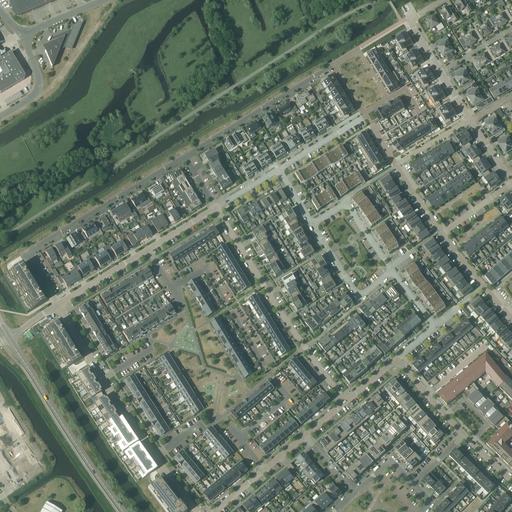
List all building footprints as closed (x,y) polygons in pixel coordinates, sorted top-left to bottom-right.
[(55,0),(8,0),(13,13),(14,12),(14,13),(15,14),(16,15),(17,15),(18,16),(19,16),(20,15),(21,15),(21,16),(56,1),(55,0)] [(461,11),(465,8),(468,14),(474,10),(470,5),(467,7),(463,0),(457,0),(456,1),(457,2),(456,3),(457,5),(455,6),(459,12),(461,11)] [(446,20),(451,17),(454,23),(459,19),(456,14),(453,16),(448,7),(447,8),(446,7),(442,10),(442,11),(441,12),(443,14),(441,15),(444,21),(446,20)] [(502,14),(497,17),(503,26),(506,25),(505,24),(507,22),(506,20),(509,19),(504,12),(501,13),(502,14)] [(431,29),(436,27),(439,32),(444,28),(441,23),(438,25),(433,17),(426,21),(427,22),(425,23),(429,29),(430,28),(431,29)] [(492,19),(489,21),(493,28),(496,27),(497,29),(499,27),(500,28),(503,26),(497,17),(492,20),(492,19)] [(487,24),(482,27),(487,36),(490,34),(490,33),(492,32),(491,30),(493,28),(489,21),(486,23),(487,24)] [(44,46),(46,51),(46,52),(56,47),(56,49),(59,50),(65,47),(71,50),(82,23),(71,27),(72,30),(54,38),(55,41),(43,46),(44,46)] [(476,29),(473,30),(478,38),(480,36),(482,38),(484,37),(484,38),(487,36),(482,27),(477,30),(476,29)] [(471,33),(467,36),(472,45),(475,43),(475,42),(477,41),(475,39),(478,38),(473,30),(471,32),(471,33)] [(406,33),(394,41),(397,46),(409,39),(406,33)] [(472,45),(467,36),(462,39),(461,38),(458,40),(462,47),(465,45),(466,48),(468,46),(469,47),(472,45)] [(439,50),(440,53),(449,47),(447,43),(449,41),(447,38),(444,40),(443,39),(437,42),(439,46),(437,47),(439,50)] [(409,39),(397,46),(402,54),(407,51),(406,48),(412,44),(409,39)] [(498,46),(494,47),(500,56),(505,53),(506,55),(508,53),(504,46),(501,47),(500,45),(498,46)] [(46,52),(46,51),(45,52),(52,68),(59,50),(56,49),(56,47),(46,52)] [(449,47),(440,53),(442,55),(443,57),(445,57),(446,56),(448,60),(449,62),(454,58),(453,57),(453,56),(453,55),(456,53),(456,52),(454,50),(452,50),(449,47)] [(491,54),(489,55),(493,62),(496,61),(495,59),(500,56),(494,47),(491,49),(492,50),(490,51),(491,54)] [(379,49),(368,56),(371,61),(381,54),(382,55),(383,54),(382,54),(379,49)] [(408,53),(403,56),(405,58),(406,58),(409,63),(420,57),(417,51),(410,55),(408,53)] [(14,86),(17,86),(18,84),(24,80),(25,76),(11,52),(1,58),(0,57),(0,93),(1,94),(14,86)] [(371,61),(373,65),(374,65),(383,60),(384,59),(382,55),(381,54),(371,61)] [(482,55),(479,57),(485,66),(489,63),(490,64),(493,62),(489,55),(486,57),(485,55),(483,56),(482,55)] [(409,63),(408,63),(408,64),(413,72),(418,69),(417,66),(423,62),(420,56),(420,57),(409,63)] [(485,66),(479,57),(476,59),(477,60),(475,61),(476,63),(473,65),(478,72),(480,70),(480,69),(485,66)] [(383,60),(374,65),(377,70),(386,64),(383,60)] [(386,64),(377,70),(379,74),(389,69),(386,64)] [(457,80),(458,83),(468,77),(466,73),(467,71),(465,68),(462,70),(462,69),(455,72),(458,76),(456,77),(457,80)] [(379,74),(379,75),(382,79),(392,73),(389,69),(379,74)] [(419,70),(414,73),(419,81),(431,74),(427,69),(421,73),(419,70)] [(392,73),(382,79),(385,84),(397,77),(394,72),(392,73)] [(431,74),(419,81),(424,89),(429,86),(427,84),(434,80),(431,74)] [(325,78),(320,81),(322,83),(324,82),(324,83),(321,84),(325,89),(327,88),(336,82),(333,76),(327,80),(325,77),(325,78)] [(397,77),(385,84),(388,88),(397,83),(400,82),(399,81),(397,77)] [(468,77),(458,83),(460,85),(462,87),(464,86),(466,90),(471,87),(471,85),(475,83),(473,80),(470,80),(468,77)] [(503,81),(498,84),(504,93),(508,90),(504,83),(503,81)] [(336,82),(327,88),(331,94),(340,88),(336,82)] [(388,88),(391,93),(400,87),(397,83),(388,88)] [(498,84),(493,87),(499,96),(504,93),(498,84)] [(430,88),(425,91),(430,99),(442,92),(438,87),(432,91),(430,88)] [(469,99),(470,102),(480,96),(477,92),(479,90),(477,87),(473,89),(473,88),(467,92),(469,95),(467,96),(469,99)] [(499,96),(493,87),(489,90),(494,99),(499,96)] [(340,88),(331,94),(334,99),(343,94),(340,88)] [(310,96),(307,92),(302,95),(307,104),(308,105),(316,100),(312,95),(310,96)] [(442,92),(430,99),(435,107),(440,104),(438,101),(445,97),(442,92)] [(334,99),(332,100),(336,106),(347,99),(343,94),(334,99)] [(307,104),(302,95),(297,98),(298,101),(295,103),(299,110),(303,108),(302,107),(307,104)] [(480,96),(470,102),(472,104),(474,107),(476,105),(479,111),(494,102),(491,97),(486,101),(484,99),(482,99),(480,96)] [(347,99),(336,106),(339,112),(350,105),(347,99)] [(398,99),(392,103),(399,114),(405,110),(398,99)] [(392,103),(387,106),(392,116),(393,118),(394,118),(399,114),(392,103)] [(281,108),(278,110),(282,117),(292,111),(294,113),(297,111),(293,104),(290,106),(288,104),(285,106),(285,105),(281,108)] [(441,106),(436,109),(441,117),(452,110),(449,104),(443,108),(441,106)] [(350,105),(339,112),(344,120),(349,117),(348,115),(354,111),(350,105)] [(387,106),(381,110),(387,119),(392,116),(387,106)] [(375,113),(375,114),(382,125),(388,121),(387,119),(381,110),(375,113)] [(452,110),(441,117),(446,125),(451,122),(449,119),(456,115),(453,110),(452,110)] [(264,118),(263,119),(265,122),(266,123),(266,124),(268,128),(268,127),(269,128),(275,124),(275,123),(278,121),(275,115),(271,117),(270,115),(267,116),(264,118)] [(487,128),(489,131),(498,125),(496,121),(497,119),(495,116),(491,118),(491,117),(485,121),(488,124),(486,126),(487,128)] [(329,122),(326,117),(319,121),(324,130),(329,127),(327,124),(329,122)] [(431,119),(426,122),(432,132),(437,129),(431,119)] [(324,130),(319,121),(312,126),(315,131),(317,130),(319,133),(324,130)] [(422,125),(421,125),(427,134),(432,132),(426,122),(422,125)] [(250,127),(247,129),(250,135),(260,129),(257,123),(253,125),(250,127)] [(498,125),(489,131),(490,133),(491,133),(492,136),(494,134),(497,138),(502,134),(501,133),(505,131),(500,123),(498,125)] [(421,124),(416,127),(416,128),(417,128),(422,137),(427,134),(421,125),(422,125),(421,124)] [(415,125),(410,128),(412,131),(418,140),(422,137),(417,128),(416,128),(416,127),(415,125)] [(315,131),(311,126),(304,130),(310,139),(315,136),(313,133),(315,131)] [(310,139),(304,130),(297,134),(301,140),(303,139),(305,142),(310,139)] [(412,131),(408,134),(413,143),(418,140),(412,131)] [(453,137),(458,143),(468,136),(465,132),(461,134),(461,133),(460,132),(453,137)] [(365,133),(354,140),(357,145),(359,144),(369,138),(365,133)] [(237,134),(232,137),(238,147),(247,141),(248,143),(250,141),(246,134),(244,136),(243,134),(239,137),(237,134)] [(301,140),(297,134),(290,139),(296,148),(300,145),(298,141),(301,140)] [(403,136),(409,146),(413,143),(408,134),(403,136)] [(402,135),(398,138),(404,149),(409,146),(403,136),(403,135),(402,135)] [(500,148),(501,150),(511,144),(508,140),(510,138),(508,135),(504,137),(503,136),(498,140),(500,144),(498,145),(500,147),(500,148)] [(460,143),(464,149),(469,146),(468,143),(471,141),(468,136),(458,143),(458,144),(460,143)] [(232,137),(227,140),(228,143),(225,145),(229,152),(238,147),(232,137)] [(284,140),(282,141),(286,149),(289,147),(291,151),(296,148),(290,139),(289,137),(284,140)] [(369,138),(359,144),(362,148),(371,143),(369,138)] [(398,138),(393,141),(399,152),(404,149),(398,138)] [(279,142),(274,146),(275,148),(276,148),(281,157),(286,154),(284,150),(286,149),(283,143),(281,145),(279,142)] [(362,148),(360,149),(360,150),(363,154),(374,147),(371,143),(362,148)] [(443,147),(449,156),(454,153),(448,144),(443,147)] [(511,145),(511,144),(501,150),(503,152),(505,155),(507,153),(510,157),(511,155),(511,145)] [(338,150),(344,159),(348,156),(342,145),(342,146),(342,147),(338,150)] [(469,146),(464,149),(469,156),(478,150),(475,146),(472,148),(470,145),(469,146)] [(374,147),(363,154),(366,159),(377,152),(374,147)] [(449,156),(443,147),(443,148),(439,150),(444,158),(448,156),(449,156)] [(271,150),(269,152),(272,158),(274,156),(276,160),(281,157),(276,148),(275,148),(271,150)] [(207,163),(208,163),(219,156),(216,151),(215,149),(205,156),(209,162),(207,163)] [(344,159),(338,150),(338,151),(334,153),(339,162),(344,160),(344,159)] [(435,153),(440,161),(444,158),(439,150),(435,153)] [(469,156),(474,163),(480,159),(478,156),(481,155),(478,150),(469,156)] [(260,154),(267,165),(272,162),(270,159),(272,158),(269,152),(266,153),(262,156),(260,154)] [(377,152),(366,159),(368,164),(369,164),(370,163),(369,163),(380,157),(377,152)] [(329,156),(335,165),(339,162),(334,153),(329,156)] [(430,155),(435,164),(440,161),(435,153),(430,155)] [(255,157),(253,159),(258,166),(260,165),(262,168),(267,165),(260,154),(255,157)] [(426,158),(431,166),(435,164),(430,155),(426,158)] [(219,156),(208,163),(210,167),(220,161),(218,157),(219,156)] [(324,158),(329,167),(334,165),(335,165),(329,156),(324,158)] [(380,157),(369,163),(370,163),(372,168),(383,161),(380,157)] [(319,161),(325,170),(329,167),(324,158),(319,161)] [(426,158),(422,161),(427,169),(431,166),(426,158)] [(247,164),(246,164),(253,174),(257,171),(255,168),(258,166),(253,159),(254,161),(252,162),(247,165),(247,164)] [(480,159),(474,163),(478,170),(487,164),(484,159),(481,161),(480,159)] [(223,166),(220,161),(210,167),(213,172),(223,166)] [(315,164),(320,173),(325,170),(319,161),(315,164)] [(383,161),(372,168),(375,173),(386,166),(383,161)] [(423,172),(427,169),(422,161),(417,163),(423,172)] [(423,172),(417,163),(412,166),(417,176),(423,172)] [(242,167),(239,169),(243,175),(246,174),(248,177),(253,174),(246,164),(242,167)] [(320,173),(315,164),(310,168),(316,177),(320,173)] [(487,164),(478,170),(483,177),(489,173),(488,170),(490,168),(487,164)] [(223,166),(213,172),(216,176),(224,171),(222,167),(223,166)] [(306,170),(311,179),(316,177),(310,168),(306,170)] [(311,179),(306,170),(301,173),(307,182),(311,179)] [(181,173),(180,173),(179,171),(176,172),(175,171),(172,173),(169,175),(173,181),(172,182),(183,175),(181,173),(181,172),(181,173)] [(224,171),(216,176),(218,180),(217,181),(227,175),(224,171)] [(467,172),(462,176),(468,185),(474,181),(467,172)] [(295,174),(301,184),(307,182),(301,173),(296,175),(295,174)] [(353,175),(359,184),(364,182),(365,183),(359,173),(353,175)] [(489,173),(483,177),(488,184),(497,178),(494,173),(491,175),(489,173)] [(389,174),(377,182),(381,188),(393,180),(389,174)] [(187,182),(187,181),(186,182),(185,180),(186,180),(185,179),(183,175),(172,182),(176,188),(187,182)] [(229,179),(227,175),(217,181),(220,185),(229,179)] [(349,178),(354,187),(359,184),(353,175),(349,178)] [(468,185),(462,176),(458,179),(464,187),(468,184),(468,185)] [(354,187),(349,178),(344,181),(349,190),(354,187)] [(488,184),(492,190),(494,189),(497,187),(496,185),(500,182),(497,178),(488,184)] [(232,183),(229,179),(220,185),(223,191),(233,185),(232,183)] [(458,179),(454,182),(460,190),(464,187),(458,179)] [(393,180),(381,188),(384,194),(397,186),(393,180)] [(340,185),(345,194),(349,190),(344,181),(340,185)] [(187,182),(176,188),(180,195),(191,188),(191,187),(190,188),(189,186),(189,185),(187,182)] [(454,182),(450,185),(455,193),(460,190),(454,182)] [(155,186),(148,189),(151,193),(152,193),(154,197),(160,193),(162,196),(165,194),(160,185),(159,186),(159,185),(159,186),(158,186),(156,188),(155,186)] [(335,188),(337,191),(341,198),(341,196),(345,194),(340,185),(335,188)] [(455,193),(450,185),(446,188),(451,196),(455,193)] [(385,194),(387,192),(391,199),(401,192),(397,186),(384,194),(385,194)] [(191,188),(180,195),(183,201),(195,194),(194,194),(195,194),(194,194),(193,193),(193,192),(191,188)] [(451,196),(446,188),(441,191),(447,199),(451,196)] [(274,192),(281,204),(286,201),(287,200),(281,190),(275,193),(274,192)] [(326,192),(331,201),(336,199),(337,200),(331,190),(326,192)] [(437,193),(443,202),(443,201),(447,199),(441,191),(438,193),(437,193)] [(281,204),(274,192),(269,195),(275,205),(280,202),(281,204)] [(331,201),(326,192),(321,195),(326,204),(331,201)] [(361,192),(352,199),(352,200),(353,199),(356,203),(365,197),(361,192)] [(401,192),(391,199),(395,205),(393,206),(405,198),(401,192)] [(142,193),(131,200),(135,208),(146,201),(148,204),(151,202),(147,196),(144,198),(142,193)] [(432,197),(427,200),(433,209),(438,206),(443,202),(437,193),(432,197)] [(183,201),(187,207),(198,201),(196,199),(197,198),(195,194),(183,201)] [(269,195),(265,198),(271,208),(275,205),(269,195)] [(326,204),(321,195),(316,198),(322,207),(326,204)] [(502,207),(511,199),(511,198),(509,195),(507,197),(506,195),(499,200),(504,206),(502,207)] [(365,197),(356,203),(356,204),(360,207),(369,201),(365,197)] [(265,198),(261,200),(266,209),(270,206),(271,208),(265,198)] [(322,207),(316,198),(312,202),(318,212),(318,211),(322,207)] [(405,198),(393,206),(397,213),(409,205),(405,198)] [(511,199),(502,207),(508,214),(511,210),(511,199)] [(199,208),(199,207),(201,206),(200,202),(198,201),(198,200),(198,201),(187,207),(187,208),(188,207),(191,212),(194,210),(195,210),(195,211),(197,210),(199,208)] [(261,200),(256,203),(262,212),(266,209),(261,200)] [(369,201),(360,207),(363,212),(372,206),(369,201)] [(256,203),(252,206),(257,214),(262,212),(256,203)] [(125,204),(110,213),(113,216),(115,215),(119,222),(126,219),(124,216),(130,212),(125,204)] [(404,217),(413,211),(409,205),(397,213),(400,212),(404,217)] [(257,214),(252,206),(248,208),(247,207),(253,217),(257,214)] [(372,206),(363,212),(366,216),(375,210),(372,206)] [(253,217),(247,207),(242,210),(248,220),(253,217)] [(163,211),(167,218),(170,217),(174,223),(177,221),(179,219),(173,209),(168,212),(167,210),(164,212),(163,211)] [(294,214),(291,209),(281,215),(282,217),(285,220),(294,214)] [(248,220),(242,210),(237,213),(243,223),(245,222),(248,220)] [(369,221),(378,215),(375,210),(366,216),(369,221)] [(161,215),(156,218),(162,228),(164,227),(165,227),(168,225),(164,219),(167,218),(167,219),(167,218),(163,211),(159,213),(161,215)] [(413,211),(404,217),(408,224),(406,225),(418,217),(413,211)] [(297,219),(294,214),(285,220),(287,225),(297,219)] [(372,226),(382,220),(378,215),(369,221),(372,225),(373,225),(372,226)] [(104,216),(98,220),(100,223),(101,222),(104,227),(101,229),(103,232),(111,228),(110,226),(112,224),(108,218),(106,219),(104,216)] [(418,217),(406,225),(410,231),(422,223),(418,217)] [(150,219),(146,221),(151,228),(151,227),(153,226),(157,232),(160,230),(162,228),(156,218),(151,221),(150,219)] [(297,219),(287,225),(290,229),(299,224),(296,220),(297,219)] [(502,219),(497,222),(503,231),(508,227),(502,219)] [(140,228),(146,239),(149,238),(149,239),(152,237),(148,230),(151,228),(146,221),(147,222),(144,224),(145,226),(140,229),(140,228)] [(493,226),(499,234),(502,231),(503,231),(497,222),(496,223),(497,223),(493,226)] [(410,232),(413,230),(416,235),(426,228),(422,223),(410,231),(410,232)] [(92,224),(82,230),(87,238),(92,235),(94,238),(99,235),(100,236),(103,234),(98,227),(95,228),(92,224)] [(301,228),(299,224),(290,229),(293,233),(301,228)] [(379,234),(387,229),(384,224),(374,230),(375,231),(376,230),(379,234)] [(493,226),(489,229),(495,237),(499,234),(493,226)] [(220,235),(215,227),(210,230),(215,238),(220,235)] [(267,233),(263,228),(263,227),(252,233),(256,239),(255,240),(267,233)] [(140,228),(131,233),(137,243),(146,238),(146,239),(140,228)] [(304,232),(301,228),(293,233),(295,238),(304,232)] [(430,235),(426,228),(416,235),(421,241),(430,235)] [(382,239),(390,233),(387,229),(379,234),(382,239)] [(489,229),(485,232),(490,240),(495,237),(489,229)] [(210,230),(205,233),(210,241),(215,238),(210,230)] [(307,237),(304,232),(295,238),(298,242),(297,243),(307,237)] [(485,232),(481,235),(486,243),(490,240),(485,232)] [(125,234),(122,236),(126,244),(127,243),(126,243),(129,241),(132,247),(136,245),(135,245),(137,243),(131,233),(126,236),(125,234)] [(205,233),(201,236),(206,244),(210,241),(205,233)] [(268,239),(265,235),(267,234),(267,233),(255,240),(258,245),(268,239)] [(390,233),(382,239),(385,244),(393,238),(390,233)] [(76,234),(67,239),(72,248),(84,241),(80,235),(77,237),(76,234)] [(481,235),(476,238),(482,246),(486,243),(481,235)] [(120,241),(116,244),(122,254),(124,253),(124,254),(128,252),(124,245),(126,244),(122,236),(122,237),(119,239),(120,241)] [(201,236),(196,238),(201,247),(206,244),(201,236)] [(309,241),(307,237),(297,243),(299,247),(309,241)] [(427,242),(421,246),(426,252),(437,244),(433,237),(427,242)] [(201,247),(196,238),(191,241),(196,249),(201,247)] [(393,238),(385,244),(388,248),(396,242),(393,238)] [(472,241),(479,249),(482,246),(476,238),(473,241),(472,241)] [(270,243),(268,239),(258,245),(261,249),(270,243)] [(196,249),(191,241),(187,244),(192,252),(196,249)] [(312,245),(309,241),(299,247),(302,251),(300,252),(312,245)] [(467,244),(462,248),(469,257),(474,253),(479,249),(472,241),(467,244)] [(396,242),(388,248),(390,253),(389,254),(389,255),(399,248),(396,242)] [(57,246),(54,247),(61,257),(66,254),(67,257),(71,254),(67,247),(63,249),(60,243),(56,245),(57,246)] [(272,248),(269,244),(271,243),(270,243),(261,249),(263,253),(272,248)] [(109,245),(106,247),(110,254),(113,252),(117,258),(120,256),(122,254),(116,244),(111,247),(109,245)] [(192,252),(187,244),(182,247),(187,255),(192,252)] [(430,259),(442,250),(437,244),(426,252),(430,259)] [(229,250),(226,245),(218,250),(221,255),(229,250)] [(312,245),(300,252),(304,258),(304,259),(306,258),(306,260),(309,258),(309,257),(315,253),(311,246),(312,246),(312,245)] [(104,251),(99,254),(105,264),(108,263),(108,264),(111,262),(107,255),(110,254),(106,247),(103,249),(104,251)] [(187,255),(182,247),(178,250),(183,258),(187,255)] [(274,253),(272,248),(263,253),(266,258),(274,253)] [(48,250),(45,252),(49,258),(46,260),(50,267),(53,265),(52,263),(57,260),(51,249),(49,251),(48,250)] [(183,258),(178,250),(173,253),(178,261),(183,258)] [(231,254),(229,250),(221,255),(223,259),(231,254)] [(442,250),(430,259),(432,257),(436,262),(446,255),(445,255),(441,251),(442,250)] [(178,261),(173,253),(168,256),(173,264),(178,261)] [(269,262),(277,257),(274,253),(266,258),(269,262)] [(89,256),(94,264),(96,262),(100,268),(104,266),(103,266),(105,264),(99,254),(94,257),(93,255),(90,257),(89,256)] [(234,259),(231,254),(223,259),(226,264),(234,259)] [(446,255),(436,262),(441,268),(450,261),(446,255)] [(511,267),(511,260),(507,255),(503,259),(511,268),(511,267)] [(87,260),(82,263),(88,273),(91,272),(91,273),(94,271),(90,264),(93,263),(94,264),(89,256),(86,258),(87,260)] [(324,261),(321,256),(311,262),(312,264),(314,267),(324,261)] [(280,261),(277,257),(269,262),(271,266),(270,267),(280,261)] [(237,264),(234,259),(226,264),(229,269),(237,264)] [(499,262),(508,271),(511,268),(503,259),(499,262)] [(282,266),(280,261),(270,267),(273,272),(282,266)] [(327,266),(324,261),(314,267),(317,272),(327,266)] [(455,267),(450,261),(441,268),(445,274),(455,267)] [(508,271),(499,262),(496,265),(504,275),(508,271)] [(10,271),(4,275),(27,313),(47,301),(24,263),(10,271)] [(73,266),(75,269),(77,273),(79,271),(80,273),(83,277),(87,275),(86,275),(88,273),(82,263),(77,266),(76,264),(73,266)] [(240,268),(237,264),(229,269),(232,273),(240,268)] [(414,264),(404,270),(405,271),(406,270),(409,275),(417,268),(414,264)] [(504,275),(496,265),(492,269),(500,278),(504,275)] [(273,272),(276,277),(286,271),(285,269),(282,266),(273,272)] [(317,272),(320,276),(328,271),(326,267),(327,266),(317,272)] [(448,282),(459,273),(455,267),(445,274),(447,276),(445,278),(448,282)] [(147,268),(141,271),(148,281),(153,278),(147,268)] [(243,273),(240,268),(232,273),(235,278),(243,273)] [(411,280),(420,273),(417,268),(409,275),(411,280)] [(75,269),(66,274),(72,285),(81,279),(77,273),(75,269)] [(500,278),(492,269),(488,272),(496,281),(500,278)] [(141,271),(136,274),(143,285),(143,284),(142,283),(147,281),(148,282),(148,281),(141,271)] [(320,276),(322,280),(321,281),(331,275),(328,271),(320,276)] [(485,277),(490,284),(494,288),(499,284),(497,282),(496,281),(488,272),(489,274),(485,277)] [(246,277),(243,273),(235,278),(237,282),(246,277)] [(415,284),(423,278),(420,273),(411,280),(415,284)] [(464,278),(459,273),(448,282),(453,288),(464,278)] [(60,275),(56,278),(60,284),(63,282),(67,289),(71,287),(70,286),(72,285),(66,274),(61,277),(60,275)] [(136,274),(131,277),(138,288),(143,285),(136,274)] [(296,281),(293,275),(292,274),(282,280),(286,287),(284,287),(285,288),(296,281)] [(321,281),(324,285),(322,286),(322,287),(334,280),(331,275),(321,281)] [(131,277),(126,280),(133,291),(138,288),(131,277)] [(248,282),(246,277),(237,282),(240,287),(248,282)] [(418,288),(426,282),(423,278),(415,284),(418,288)] [(464,278),(453,288),(455,286),(459,291),(457,292),(457,293),(468,283),(464,278)] [(198,284),(195,279),(187,284),(190,289),(198,284)] [(126,280),(121,283),(127,293),(132,290),(132,291),(133,291),(126,280)] [(334,280),(322,287),(325,292),(326,293),(336,287),(332,281),(334,280)] [(297,286),(295,282),(296,281),(285,288),(287,292),(297,286)] [(251,287),(248,282),(240,287),(243,292),(251,287)] [(426,282),(418,288),(422,292),(430,286),(426,282)] [(121,283),(116,287),(122,297),(123,297),(122,296),(127,293),(121,283)] [(468,283),(457,293),(462,299),(473,289),(468,283)] [(201,289),(198,284),(190,289),(193,294),(201,289)] [(298,291),(296,287),(297,286),(287,292),(290,296),(298,291)] [(425,297),(434,290),(430,286),(422,292),(425,297)] [(116,287),(111,290),(117,300),(122,297),(116,287)] [(393,301),(399,297),(399,296),(392,287),(386,292),(385,291),(393,301)] [(204,294),(201,289),(193,294),(196,298),(204,294)] [(111,290),(106,293),(111,302),(116,299),(117,300),(111,290)] [(428,301),(437,295),(434,290),(425,297),(428,301)] [(301,296),(298,291),(290,296),(292,301),(291,301),(291,302),(301,296)] [(388,303),(392,300),(393,301),(385,291),(381,294),(388,303)] [(106,293),(100,296),(106,306),(107,308),(113,305),(111,302),(106,293)] [(207,298),(204,294),(196,298),(198,303),(207,298)] [(348,306),(353,303),(345,294),(344,295),(341,298),(348,306)] [(383,305),(387,302),(388,303),(381,294),(377,297),(383,305)] [(256,295),(248,300),(251,305),(259,300),(256,295)] [(431,305),(440,299),(437,295),(428,301),(431,305)] [(304,300),(301,296),(291,302),(294,306),(304,300)] [(479,296),(468,306),(473,312),(484,302),(479,296)] [(379,308),(383,305),(377,297),(373,301),(379,308)] [(209,303),(207,298),(198,303),(201,308),(209,303)] [(341,298),(337,301),(344,310),(348,306),(341,298)] [(435,310),(443,304),(443,303),(440,299),(431,305),(434,310),(435,310)] [(260,300),(259,300),(251,305),(254,309),(262,304),(260,302),(260,301),(260,300)] [(294,306),(297,311),(307,305),(306,303),(304,300),(294,306)] [(337,301),(333,304),(339,312),(343,309),(344,310),(337,301)] [(375,312),(379,308),(373,301),(369,304),(368,303),(375,312)] [(484,302),(473,312),(478,318),(489,308),(484,302)] [(82,307),(79,309),(82,314),(92,308),(89,303),(85,305),(85,304),(81,306),(82,307)] [(212,307),(209,303),(201,308),(204,312),(212,307)] [(372,315),(375,312),(368,303),(364,306),(372,315)] [(169,304),(163,307),(170,317),(175,314),(169,304)] [(263,305),(262,304),(254,309),(257,314),(265,309),(263,306),(262,305),(263,305)] [(333,304),(329,308),(335,315),(339,312),(333,304)] [(443,304),(435,310),(437,315),(436,316),(446,309),(443,304)] [(364,306),(360,310),(367,319),(368,318),(372,315),(364,306)] [(163,307),(158,310),(165,321),(170,317),(163,307)] [(215,312),(212,307),(204,312),(207,317),(215,312)] [(92,308),(82,314),(84,319),(95,312),(93,313),(90,309),(92,308)] [(329,308),(325,311),(331,319),(335,315),(329,308)] [(485,321),(494,314),(489,308),(478,318),(480,316),(485,321)] [(267,312),(265,309),(257,314),(260,319),(268,314),(267,313),(266,312),(267,312)] [(158,310),(153,313),(160,324),(165,321),(158,310)] [(325,311),(321,314),(328,322),(331,319),(325,311)] [(95,312),(84,319),(87,323),(98,317),(95,312)] [(154,314),(149,317),(155,327),(160,324),(153,313),(154,314)] [(271,318),(268,314),(260,319),(263,323),(271,318)] [(321,314),(317,317),(316,316),(324,325),(328,322),(321,314)] [(417,327),(421,323),(414,314),(413,315),(409,318),(417,327)] [(494,314),(485,321),(490,327),(499,319),(494,314)] [(316,316),(313,319),(311,318),(320,328),(324,325),(316,316)] [(361,330),(365,327),(366,326),(357,316),(353,320),(352,319),(361,330)] [(98,317),(87,323),(90,328),(101,322),(101,321),(98,323),(96,318),(98,317)] [(143,319),(149,330),(155,327),(149,317),(144,320),(143,319)] [(219,318),(211,323),(214,328),(222,323),(219,318)] [(271,319),(271,318),(263,323),(265,328),(274,323),(272,320),(271,319)] [(320,328),(311,318),(305,323),(313,332),(319,327),(319,329),(320,328)] [(412,330),(417,327),(409,318),(405,321),(412,330)] [(143,319),(138,323),(144,333),(149,330),(143,319)] [(355,331),(359,328),(361,330),(352,319),(348,322),(355,331)] [(495,333),(504,325),(499,319),(490,327),(495,333)] [(54,324),(39,333),(62,371),(70,366),(82,359),(78,351),(76,349),(63,328),(59,321),(58,320),(54,323),(54,324)] [(408,334),(412,330),(405,321),(401,325),(408,334)] [(463,324),(469,332),(473,328),(467,321),(463,324)] [(101,322),(90,328),(93,333),(103,326),(101,322)] [(350,333),(354,330),(355,331),(348,322),(344,325),(350,333)] [(138,323),(133,326),(139,336),(144,333),(138,323)] [(225,327),(222,323),(214,328),(216,332),(225,327)] [(275,326),(274,323),(265,328),(268,333),(276,328),(276,326),(275,327),(275,326)] [(469,332),(463,324),(458,328),(465,335),(469,332)] [(346,336),(350,333),(344,325),(340,329),(346,336)] [(405,339),(405,338),(404,337),(408,334),(401,325),(396,329),(405,339)] [(504,325),(495,333),(500,338),(498,340),(509,330),(504,325)] [(103,326),(93,333),(96,337),(106,331),(103,326)] [(133,326),(128,329),(134,339),(139,336),(133,326)] [(227,332),(225,327),(216,332),(219,337),(227,332)] [(277,328),(276,328),(268,333),(271,337),(279,332),(277,329),(277,330),(277,328)] [(465,335),(458,328),(454,331),(461,339),(465,335)] [(128,329),(122,332),(129,343),(134,339),(128,329)] [(342,339),(346,336),(340,329),(336,332),(342,339)] [(401,342),(405,339),(396,329),(397,330),(393,333),(401,342)] [(511,333),(509,330),(498,340),(503,346),(511,337),(511,333)] [(106,331),(96,337),(98,342),(109,335),(107,336),(104,332),(106,331)] [(450,335),(456,342),(461,339),(454,331),(450,335)] [(230,337),(227,332),(219,337),(222,342),(230,337)] [(282,337),(279,332),(271,337),(274,342),(282,337)] [(338,343),(342,339),(336,332),(332,335),(338,343)] [(397,345),(401,342),(393,333),(389,336),(397,345)] [(109,335),(98,342),(101,347),(112,340),(109,335)] [(327,337),(335,346),(338,343),(332,335),(328,338),(327,337)] [(456,342),(450,335),(446,338),(452,346),(456,342)] [(393,348),(397,345),(389,336),(385,340),(393,348)] [(233,341),(230,337),(222,342),(225,346),(233,341)] [(282,337),(274,342),(277,346),(285,341),(284,340),(283,339),(284,339),(283,339),(282,338),(282,337)] [(327,337),(323,340),(331,349),(335,346),(327,337)] [(511,337),(503,346),(509,351),(511,348),(511,337)] [(442,341),(448,349),(452,346),(446,338),(442,341)] [(112,340),(101,347),(104,351),(113,346),(110,342),(112,340)] [(323,340),(319,344),(326,353),(327,352),(331,349),(323,340)] [(389,352),(393,348),(385,340),(382,343),(389,352)] [(236,346),(233,341),(225,346),(228,351),(236,346)] [(288,346),(285,341),(277,346),(279,351),(288,346)] [(438,345),(444,353),(448,349),(442,341),(438,345)] [(382,343),(379,345),(377,346),(385,355),(389,352),(382,343)] [(444,353),(438,345),(434,348),(440,356),(444,353)] [(113,346),(104,351),(107,356),(110,354),(111,355),(115,353),(114,352),(116,351),(113,346)] [(239,351),(236,346),(228,351),(231,356),(239,351)] [(288,347),(288,346),(279,351),(282,356),(291,351),(289,348),(288,347)] [(378,359),(382,355),(375,346),(374,347),(371,350),(378,359)] [(429,352),(436,359),(440,356),(434,348),(429,352)] [(371,350),(367,353),(374,362),(378,359),(371,350)] [(242,355),(239,351),(231,356),(233,360),(242,355)] [(425,355),(432,363),(436,359),(429,352),(425,355)] [(367,353),(363,356),(371,365),(374,362),(367,353)] [(466,396),(469,399),(468,399),(468,400),(471,402),(471,403),(473,405),(474,406),(475,405),(478,409),(479,409),(478,410),(478,411),(480,412),(480,413),(482,414),(483,416),(484,416),(485,415),(489,420),(488,420),(489,421),(491,423),(491,424),(494,426),(494,427),(494,426),(495,426),(499,430),(500,431),(505,425),(505,424),(504,423),(505,422),(506,421),(506,420),(506,419),(506,418),(505,417),(486,398),(481,392),(479,391),(475,387),(475,386),(474,386),(472,384),(473,384),(473,383),(486,373),(492,368),(494,366),(496,365),(487,355),(486,353),(473,364),(464,372),(462,370),(458,374),(460,376),(454,380),(447,386),(446,386),(443,389),(442,390),(441,391),(440,390),(441,390),(440,388),(435,392),(437,394),(447,405),(450,403),(454,399),(460,394),(461,394),(462,392),(463,392),(465,394),(466,395),(465,396),(466,396)] [(171,359),(168,354),(158,360),(161,365),(171,359)] [(244,360),(242,355),(233,360),(236,365),(244,360)] [(421,359),(427,366),(432,363),(425,355),(421,359)] [(363,356),(359,360),(368,370),(368,369),(367,368),(371,365),(363,356)] [(173,364),(171,359),(161,365),(164,369),(173,364)] [(297,360),(296,359),(289,365),(292,369),(300,363),(299,363),(298,362),(298,361),(297,360)] [(417,362),(423,370),(427,366),(421,359),(417,362)] [(247,364),(244,360),(236,365),(239,369),(247,364)] [(359,360),(360,361),(356,365),(363,373),(368,370),(359,360)] [(413,366),(419,373),(423,370),(417,362),(413,366)] [(302,366),(300,363),(292,369),(296,374),(303,367),(302,366)] [(176,368),(173,364),(164,369),(167,374),(176,368)] [(250,369),(247,364),(239,369),(242,374),(250,369)] [(356,365),(351,368),(359,377),(363,373),(356,365)] [(511,382),(506,377),(498,367),(496,365),(494,366),(492,368),(486,373),(488,375),(491,379),(493,382),(486,387),(492,394),(499,388),(503,392),(503,391),(503,392),(507,395),(507,396),(510,399),(511,399),(511,400),(511,406),(509,409),(511,412),(511,382)] [(305,370),(303,367),(296,374),(299,378),(307,372),(306,371),(305,370)] [(72,378),(71,379),(74,383),(76,388),(79,393),(82,397),(85,402),(89,400),(92,405),(88,407),(91,412),(94,416),(97,421),(100,425),(103,430),(106,434),(109,439),(112,443),(115,448),(118,453),(122,450),(125,455),(121,457),(125,462),(128,466),(131,471),(134,475),(137,480),(147,473),(154,469),(154,468),(151,464),(150,463),(147,459),(145,455),(144,455),(141,450),(138,446),(137,447),(134,443),(135,442),(132,437),(129,432),(126,428),(123,423),(120,419),(117,415),(117,414),(114,410),(111,405),(108,401),(105,396),(104,397),(101,393),(102,392),(100,387),(99,387),(96,382),(94,378),(94,377),(91,373),(88,369),(88,368),(79,374),(76,376),(73,378),(72,378)] [(179,373),(176,368),(167,374),(170,379),(179,373)] [(351,368),(347,372),(354,381),(359,377),(351,368)] [(253,374),(250,369),(242,374),(245,379),(253,374)] [(310,376),(307,372),(299,378),(303,382),(310,376)] [(347,372),(344,375),(342,376),(350,385),(354,381),(347,372)] [(182,377),(179,373),(170,379),(173,383),(182,377)] [(137,381),(134,376),(125,382),(128,386),(137,381)] [(311,377),(310,376),(303,382),(306,386),(314,380),(312,378),(311,377)] [(185,382),(182,377),(173,383),(176,388),(185,382)] [(314,381),(314,380),(306,386),(310,390),(317,384),(317,383),(316,384),(316,382),(315,382),(314,381)] [(389,383),(384,387),(389,393),(398,384),(394,380),(390,384),(389,383)] [(140,385),(137,381),(128,386),(130,391),(140,385)] [(188,386),(185,382),(176,388),(179,392),(188,386)] [(275,389),(268,382),(264,386),(270,393),(275,389)] [(398,384),(389,393),(392,397),(402,388),(398,384)] [(142,390),(140,385),(130,391),(133,395),(142,390)] [(191,391),(188,386),(179,392),(182,397),(191,391)] [(270,393),(264,386),(260,389),(266,396),(270,393)] [(402,388),(392,397),(396,401),(405,392),(402,388)] [(266,396),(260,389),(256,393),(262,400),(266,396)] [(145,394),(142,390),(133,395),(136,400),(145,394)] [(194,396),(191,391),(182,397),(185,401),(194,396)] [(405,392),(396,401),(399,405),(409,396),(405,392)] [(262,400),(256,393),(252,396),(258,403),(262,400)] [(331,400),(325,393),(320,397),(326,404),(327,403),(328,402),(328,403),(329,402),(330,401),(331,400)] [(148,399),(145,394),(136,400),(139,405),(148,399)] [(378,395),(373,399),(381,408),(387,404),(383,399),(382,400),(378,395)] [(197,400),(194,396),(185,401),(188,406),(197,400)] [(258,403),(252,396),(248,400),(254,407),(258,403)] [(403,409),(412,400),(409,396),(399,405),(403,409)] [(326,404),(320,397),(316,400),(322,408),(323,407),(324,406),(325,405),(326,404),(326,405),(326,404)] [(151,403),(148,399),(139,405),(142,409),(151,403)] [(373,399),(369,402),(377,412),(381,408),(373,399)] [(200,405),(197,400),(188,406),(190,410),(200,405)] [(254,407),(248,400),(243,403),(250,410),(254,407)] [(322,408),(316,400),(312,404),(318,411),(322,408)] [(412,400),(403,409),(406,413),(416,404),(412,400)] [(369,402),(365,406),(373,415),(377,412),(369,402)] [(154,408),(151,403),(142,409),(145,414),(154,408)] [(250,410),(243,403),(239,406),(245,414),(250,410)] [(318,411),(312,404),(308,407),(314,414),(316,412),(317,411),(318,411)] [(410,416),(419,408),(416,404),(406,413),(410,416)] [(203,409),(200,405),(190,410),(193,415),(203,409)] [(245,414),(239,406),(235,410),(241,417),(245,414)] [(365,406),(361,409),(369,419),(373,415),(365,406)] [(314,414),(308,407),(304,411),(310,418),(314,414)] [(157,412),(154,408),(145,414),(148,418),(157,412)] [(419,408),(410,416),(413,420),(423,412),(419,408)] [(361,409),(357,412),(365,422),(369,419),(361,409)] [(235,410),(231,414),(237,421),(241,417),(235,410)] [(310,418),(304,411),(299,414),(306,421),(308,419),(309,418),(310,418)] [(160,417),(157,412),(148,418),(151,423),(160,417)] [(357,412),(353,416),(361,425),(365,422),(357,412)] [(423,412),(413,420),(417,424),(426,416),(423,412)] [(306,421),(299,414),(295,418),(301,425),(304,423),(305,422),(306,421)] [(353,416),(349,419),(357,429),(361,425),(353,416)] [(426,416),(417,424),(420,428),(430,420),(426,416)] [(163,422),(160,417),(151,423),(154,427),(163,422)] [(407,428),(403,424),(404,423),(399,418),(394,423),(403,432),(407,428)] [(349,419),(345,422),(353,432),(357,429),(349,419)] [(299,427),(293,420),(288,423),(295,431),(299,427)] [(430,420),(420,428),(424,432),(433,424),(430,420)] [(166,426),(163,422),(154,427),(157,432),(166,426)] [(345,422),(341,426),(349,436),(353,432),(345,422)] [(295,431),(288,423),(284,427),(290,434),(293,432),(294,431),(295,431)] [(390,427),(399,436),(403,432),(394,423),(390,427)] [(511,450),(511,451),(505,444),(507,442),(511,436),(511,427),(507,423),(505,425),(500,431),(497,433),(494,437),(486,444),(491,450),(492,449),(496,454),(500,458),(501,458),(504,462),(508,466),(511,469),(511,470),(511,450)] [(427,436),(437,428),(433,424),(424,432),(427,436)] [(169,431),(166,426),(157,432),(160,437),(169,431)] [(341,426),(337,429),(345,439),(349,436),(341,426)] [(290,434),(284,427),(280,430),(286,438),(289,435),(290,434),(290,435),(290,434)] [(387,431),(395,440),(399,436),(390,427),(387,431)] [(215,432),(211,428),(203,435),(207,439),(215,432)] [(437,428),(427,436),(431,440),(440,432),(437,428)] [(337,429),(333,433),(341,442),(345,439),(337,429)] [(286,438),(280,430),(276,434),(282,441),(286,438)] [(383,434),(391,443),(395,440),(387,431),(383,434)] [(218,436),(215,432),(207,439),(210,443),(218,436)] [(440,432),(431,440),(435,445),(440,441),(439,440),(444,436),(440,432)] [(333,433),(329,436),(337,446),(341,442),(333,433)] [(282,441),(276,434),(272,437),(278,444),(282,441)] [(379,438),(388,447),(391,443),(383,434),(379,438)] [(222,440),(218,436),(210,443),(214,447),(222,440)] [(329,436),(325,440),(333,449),(337,446),(329,436)] [(278,444),(272,437),(268,441),(274,448),(275,447),(276,446),(277,445),(278,444)] [(375,441),(385,452),(386,452),(384,450),(388,447),(379,438),(375,441)] [(225,444),(222,440),(214,447),(217,451),(225,444)] [(333,449),(325,440),(320,443),(324,448),(323,449),(327,454),(333,449)] [(274,448),(268,441),(264,444),(270,451),(272,449),(273,448),(274,448)] [(385,452),(375,441),(375,442),(377,443),(373,447),(381,456),(385,452)] [(394,449),(398,454),(407,445),(403,441),(394,449)] [(229,449),(225,444),(217,451),(220,455),(229,449)] [(270,451),(264,444),(259,448),(265,455),(270,451)] [(407,445),(398,453),(401,457),(410,449),(407,445)] [(369,450),(378,461),(379,461),(378,460),(381,456),(373,447),(369,450)] [(232,453),(229,449),(220,455),(224,460),(232,453)] [(401,457),(405,461),(414,453),(410,449),(401,457)] [(453,460),(460,453),(456,449),(449,456),(453,460)] [(378,461),(369,450),(365,454),(373,463),(374,463),(373,463),(375,462),(376,463),(378,461)] [(186,456),(182,452),(174,459),(178,463),(186,456)] [(405,461),(409,465),(418,456),(414,453),(405,461)] [(460,453),(453,460),(457,464),(464,457),(460,453)] [(308,459),(304,454),(300,458),(299,457),(296,459),(301,465),(308,459)] [(373,463),(365,454),(361,457),(370,467),(373,463)] [(189,460),(186,456),(178,463),(181,467),(189,460)] [(413,469),(422,460),(418,456),(409,465),(413,469)] [(370,467),(361,457),(357,461),(366,470),(370,467)] [(461,468),(468,461),(464,457),(457,464),(461,468)] [(312,463),(308,459),(301,465),(305,469),(302,472),(312,463)] [(193,464),(189,460),(181,467),(185,471),(193,464)] [(366,470),(357,461),(353,465),(362,474),(366,470)] [(465,472),(472,464),(468,461),(461,468),(465,472)] [(243,465),(240,462),(236,466),(243,474),(247,470),(245,468),(245,467),(243,465)] [(316,468),(312,463),(302,472),(306,476),(316,468)] [(196,469),(193,464),(185,471),(188,475),(196,469)] [(472,464),(465,472),(468,475),(475,468),(472,464)] [(362,474),(353,465),(349,468),(358,478),(362,474)] [(236,466),(232,469),(239,478),(243,474),(236,466)] [(320,473),(316,468),(306,476),(310,481),(320,473)] [(358,478),(349,468),(344,473),(348,478),(349,477),(354,483),(357,480),(356,479),(358,478)] [(472,479),(479,472),(475,468),(468,475),(472,479)] [(200,473),(196,469),(188,475),(192,480),(200,473)] [(232,469),(228,473),(234,481),(239,478),(232,469)] [(287,471),(282,475),(288,483),(293,479),(294,481),(297,479),(293,474),(291,476),(287,471)] [(476,483),(483,476),(479,472),(472,479),(476,483)] [(204,477),(200,473),(192,480),(195,484),(204,477)] [(228,473),(223,476),(230,484),(234,481),(228,473)] [(324,477),(320,473),(310,481),(313,479),(317,483),(324,477)] [(430,473),(423,480),(427,484),(434,477),(430,473)] [(282,475),(277,479),(281,484),(279,486),(283,490),(290,484),(288,483),(282,475)] [(223,476),(219,480),(226,488),(230,484),(223,476)] [(480,487),(487,480),(483,476),(476,483),(480,487)] [(434,477),(427,484),(431,488),(438,481),(434,477)] [(152,485),(148,488),(165,511),(186,511),(182,506),(184,505),(181,501),(180,501),(179,502),(161,478),(157,481),(156,482),(154,483),(152,485)] [(219,480),(215,483),(222,491),(226,488),(219,480)] [(487,480),(480,487),(484,490),(491,483),(487,480)] [(438,481),(431,488),(434,492),(442,485),(438,481)] [(275,482),(271,486),(278,494),(283,490),(279,486),(275,482)] [(215,483),(211,487),(218,495),(222,491),(215,483)] [(488,494),(495,487),(491,483),(484,490),(488,494)] [(334,486),(333,485),(329,490),(328,489),(325,491),(329,495),(332,493),(336,498),(341,494),(336,489),(337,488),(335,485),(334,486)] [(442,485),(434,492),(438,496),(446,489),(442,485)] [(457,489),(465,496),(469,492),(461,485),(457,489)] [(271,486),(266,489),(273,497),(273,498),(278,494),(271,486)] [(211,487),(207,490),(214,498),(218,495),(211,487)] [(266,489),(261,493),(268,501),(273,497),(266,489)] [(465,496),(457,489),(454,493),(461,500),(465,496)] [(214,498),(207,490),(202,494),(205,497),(207,500),(207,499),(209,502),(214,498)] [(329,495),(325,491),(319,497),(327,506),(332,502),(327,497),(329,495)] [(261,493),(257,497),(260,501),(264,506),(269,502),(268,501),(261,493)] [(450,497),(457,504),(461,500),(454,493),(450,497)] [(511,500),(504,494),(500,498),(508,505),(511,500)] [(327,506),(319,497),(318,497),(320,499),(316,503),(314,501),(312,503),(316,508),(318,506),(322,510),(327,506)] [(457,504),(450,497),(446,500),(453,507),(457,504)] [(254,498),(249,502),(257,511),(264,506),(260,501),(260,502),(258,503),(254,498)] [(508,505),(500,498),(497,502),(504,509),(508,505)] [(453,507),(446,500),(442,504),(449,511),(453,507)] [(61,511),(62,511),(47,502),(41,511),(61,511)] [(249,502),(244,506),(248,511),(247,511),(256,511),(257,511),(249,502)] [(493,506),(499,511),(501,511),(504,509),(497,502),(493,506)] [(316,508),(312,503),(309,505),(310,506),(306,510),(307,511),(315,511),(314,510),(316,508)]
